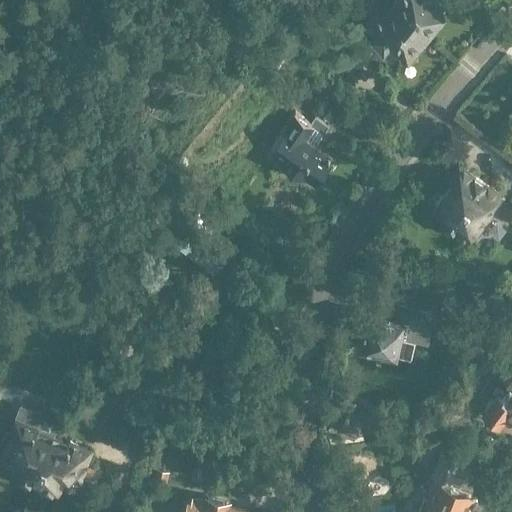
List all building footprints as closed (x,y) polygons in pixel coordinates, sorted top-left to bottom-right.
[(391,0),(390,2),(425,33),(428,30),(431,30),(438,22),(438,17),(441,14),(435,9),(442,0),(391,0)] [(425,33),(390,2),(379,15),(375,11),(366,21),(367,22),(360,30),(393,58),(403,46),(409,52),(411,48),(416,48),(423,40),(422,36),(425,33)] [(338,74),(355,55),(333,37),(317,56),(338,74)] [(311,108),(328,120),(342,101),(325,88),(311,108)] [(297,93),(291,102),(303,110),(310,101),(297,93)] [(269,148),(316,179),(332,154),(303,135),(310,125),(324,134),(329,125),(315,115),(311,121),(294,110),(278,135),(269,148)] [(455,228),(468,237),(470,234),(471,234),(472,233),(475,229),(478,232),(490,215),(504,195),(459,163),(449,177),(453,180),(434,207),(444,214),(440,221),(441,224),(447,229),(455,228)] [(511,205),(501,221),(509,227),(511,223),(511,205)] [(176,238),(209,266),(230,241),(198,213),(176,238)] [(378,275),(394,279),(396,271),(380,267),(378,275)] [(396,353),(397,352),(411,356),(415,341),(427,343),(434,310),(388,300),(385,314),(367,310),(359,345),(396,353)] [(203,351),(185,372),(192,378),(197,382),(215,361),(210,356),(203,351)] [(482,404),(500,417),(503,412),(509,416),(511,412),(511,360),(504,371),(497,365),(481,386),(491,393),(482,404)] [(333,389),(328,400),(338,405),(329,424),(342,430),(351,411),(360,415),(368,399),(345,391),(344,394),(333,389)] [(434,405),(440,423),(465,414),(459,396),(434,405)] [(53,433),(54,433),(60,418),(20,402),(15,416),(14,416),(8,430),(6,429),(1,445),(5,446),(1,457),(15,463),(12,470),(16,472),(18,476),(28,480),(32,478),(35,479),(53,433)] [(53,433),(35,479),(38,481),(40,485),(50,488),(54,487),(58,488),(61,481),(75,486),(91,445),(69,436),(68,439),(54,433),(53,433)] [(468,511),(470,506),(473,507),(477,505),(478,501),(477,497),(474,496),(476,491),(454,482),(457,473),(465,476),(472,461),(464,457),(466,452),(460,449),(461,448),(453,446),(452,447),(447,445),(437,471),(443,473),(434,496),(426,493),(418,511),(468,511)] [(154,476),(166,479),(168,470),(156,468),(154,476)] [(189,501),(187,511),(245,511),(247,508),(227,504),(228,500),(207,496),(207,499),(194,497),(193,502),(189,501)]
